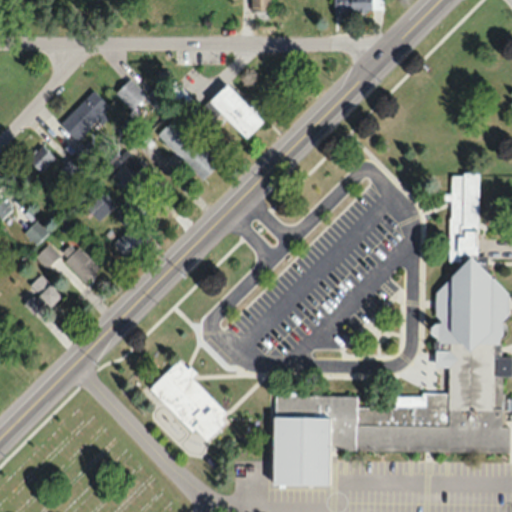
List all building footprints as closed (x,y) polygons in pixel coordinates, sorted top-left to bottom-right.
[(249,0),(249,11),(269,11),(269,0),(249,0)] [(381,0),(332,0),(332,12),(382,11),(381,0)] [(114,93),(131,110),(146,95),(129,78),(114,93)] [(207,113),(173,80),(160,93),(194,126),(207,113)] [(245,137),(263,121),(227,82),(209,99),(245,137)] [(59,123),(76,139),(109,106),(92,89),(59,123)] [(217,163),(172,118),(156,134),(202,179),(217,163)] [(25,158),(39,172),(54,158),(40,144),(25,158)] [(123,183),(141,166),(128,153),(110,170),(123,183)] [(272,385),(272,475),(333,474),(332,436),(505,435),(505,422),(498,422),(498,408),(489,408),(489,372),(508,372),(507,355),(491,355),(491,343),(498,343),(498,323),(506,310),(505,291),(473,262),(476,174),(449,173),(447,260),(465,261),(434,292),(433,315),(447,330),(447,349),(431,349),(432,365),(446,364),(446,381),(423,381),(423,385),(397,385),(398,397),(356,397),(356,385),(272,385)] [(84,205),(97,220),(115,205),(103,190),(84,205)] [(0,219),(0,220),(12,205),(0,196),(0,219)] [(23,232),(35,244),(48,232),(36,220),(23,232)] [(138,242),(127,229),(112,241),(123,255),(138,242)] [(84,280),(97,268),(72,242),(59,255),(84,280)] [(46,267),(58,255),(46,243),(34,256),(46,267)] [(45,302),(49,306),(60,295),(38,273),(16,295),(33,313),(45,302)] [(151,374),(191,415),(194,411),(208,425),(225,408),(213,395),(217,391),(192,365),(196,361),(188,353),(186,355),(178,347),(151,374)]
